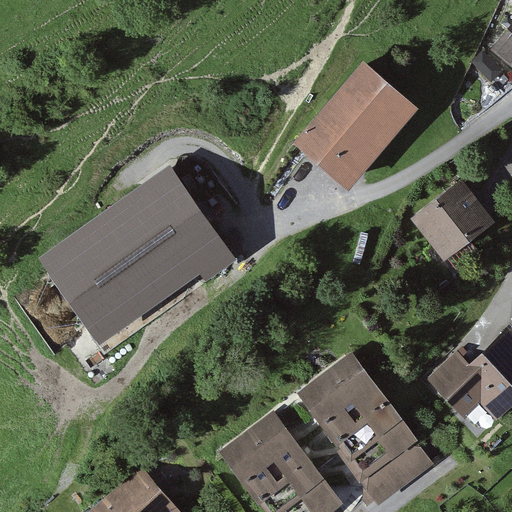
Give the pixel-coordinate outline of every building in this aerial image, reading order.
[(511,13),(483,48),(511,72),(511,13)] [(354,62),(284,141),(336,187),(406,108),(354,62)] [(40,256),(106,353),(235,260),(170,164),(40,256)] [(453,179),(402,212),(433,258),(483,224),(453,179)] [(453,354),(422,381),(456,419),(474,404),(488,419),(511,398),(511,338),(502,326),(460,362),(453,354)] [(344,350),(284,395),(368,507),(428,462),(344,350)] [(262,413),(209,451),(244,501),(248,499),(257,511),(336,511),(340,510),(315,475),(309,479),(262,413)] [(127,465),(73,511),(159,511),(164,508),(127,465)]
